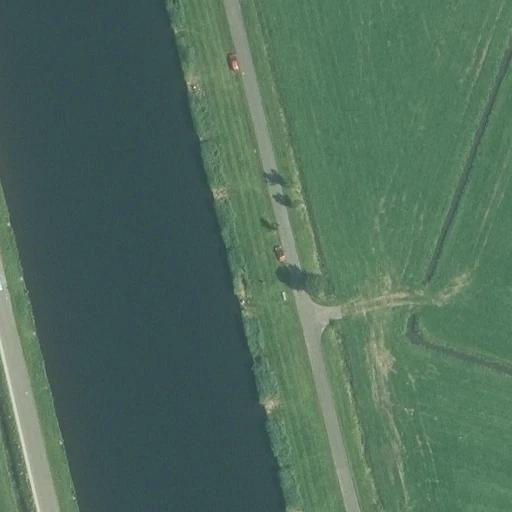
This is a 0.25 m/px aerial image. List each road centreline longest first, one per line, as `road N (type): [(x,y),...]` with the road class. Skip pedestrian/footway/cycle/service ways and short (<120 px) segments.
road 1 (unclassified): [(229,0),(353,511)]
road 2 (unclassified): [(48,511),(0,302)]
